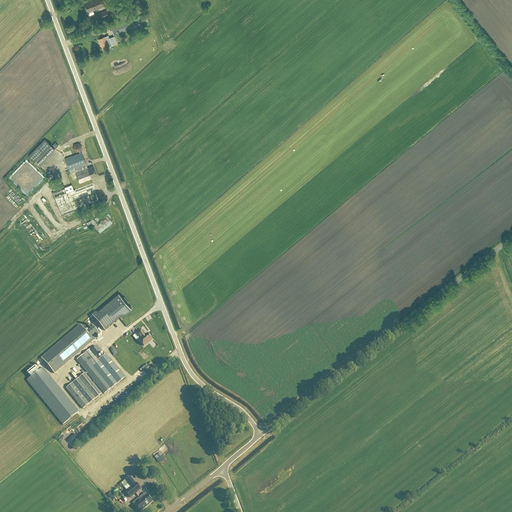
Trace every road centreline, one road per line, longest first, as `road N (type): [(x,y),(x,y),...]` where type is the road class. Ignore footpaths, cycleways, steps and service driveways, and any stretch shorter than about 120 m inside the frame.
road 1 (unclassified): [(261,433),(183,361),(49,0)]
road 2 (unclassified): [(261,433),(511,231)]
